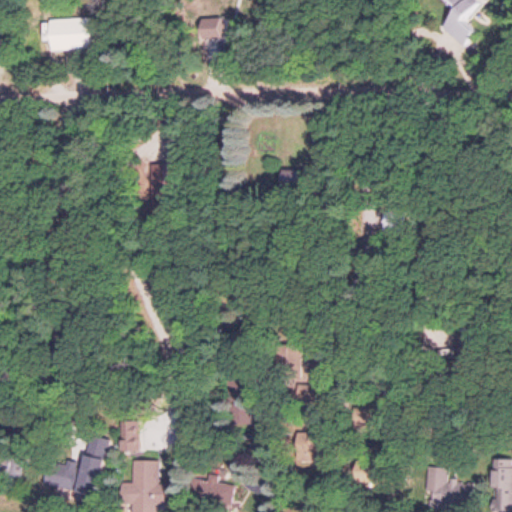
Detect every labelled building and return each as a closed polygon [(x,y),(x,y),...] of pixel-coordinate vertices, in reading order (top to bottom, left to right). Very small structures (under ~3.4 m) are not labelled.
[(444,26),(463,49),(480,34),(469,20),(487,4),(483,0),(449,0),(449,1),(459,13),(444,26)] [(97,21),(49,22),(50,53),(98,51),(97,21)] [(249,405),(249,384),(232,384),(232,405),(249,405)] [(251,408),(234,407),(234,419),(240,419),(240,425),(251,426),(251,408)] [(139,453),(139,436),(129,436),(129,453),(139,453)] [(160,511),(161,462),(134,462),(134,485),(123,485),(123,506),(133,506),(133,511),(160,511)] [(430,511),(470,511),(472,511),(473,483),(453,482),(453,470),(431,469),(430,511)] [(511,511),(511,469),(496,470),(496,511),(511,511)] [(220,478),(206,477),(202,503),(233,508),(236,488),(219,485),(220,478)]
